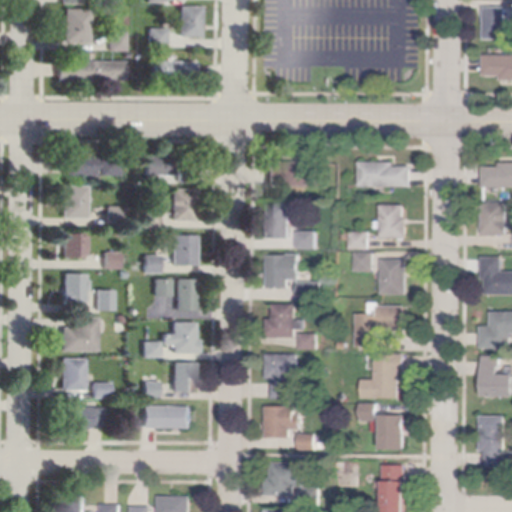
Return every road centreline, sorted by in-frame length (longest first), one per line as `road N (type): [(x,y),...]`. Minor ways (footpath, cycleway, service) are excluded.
road 1 (residential): [(23,0),(17,511)]
road 2 (residential): [(235,0),(230,511)]
road 3 (primary): [(0,120),(511,123)]
road 4 (residential): [(445,511),(448,123)]
road 5 (residential): [(0,463),(231,465)]
road 6 (residential): [(448,123),(449,0)]
